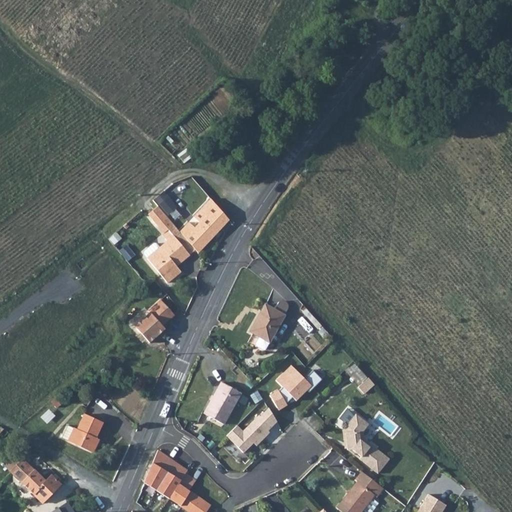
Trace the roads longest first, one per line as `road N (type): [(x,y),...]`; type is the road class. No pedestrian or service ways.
road 1 (tertiary): [(421,0),(247,227),(155,426)]
road 2 (track): [(185,171),(246,131),(378,20)]
road 3 (residential): [(155,426),(184,440),(229,484),(244,487),(298,449)]
road 4 (track): [(0,417),(84,480),(122,497)]
